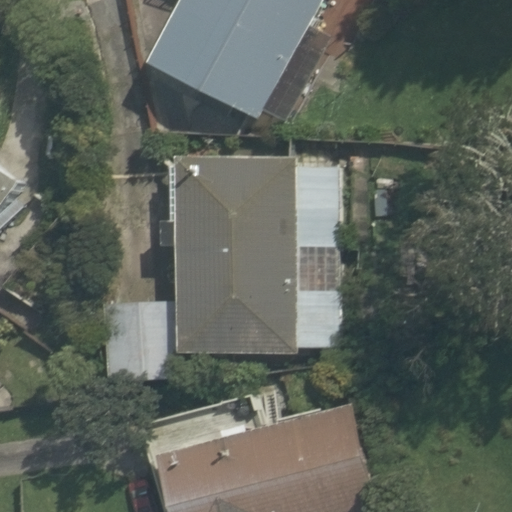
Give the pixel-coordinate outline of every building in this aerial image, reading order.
[(340,0),(212,0),(180,62),(277,120),(282,111),(300,122),(345,38),(326,27),(340,0)] [(0,245),(50,180),(0,142),(0,245)] [(316,154),(202,153),(200,353),(313,354),(313,346),(349,346),(350,167),(315,166),(316,154)] [(191,301),(120,303),(123,380),(194,378),(191,301)] [(189,452),(203,511),(385,511),(399,508),(369,402),(189,452)]
